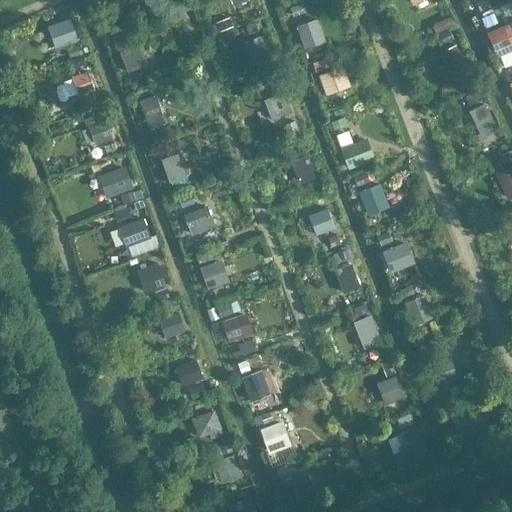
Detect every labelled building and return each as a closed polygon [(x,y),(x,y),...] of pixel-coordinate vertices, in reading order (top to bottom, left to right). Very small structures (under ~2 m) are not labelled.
[(130,15),(124,0),(115,0),(101,5),(108,23),(130,15)] [(486,0),(481,0),(476,3),(480,11),(490,7),(486,0)] [(511,1),(502,6),(507,17),(511,14),(511,1)] [(303,3),(291,8),(293,17),(306,12),(303,3)] [(493,14),(484,17),(488,27),(497,23),(493,14)] [(78,40),(70,18),(47,27),(55,49),(78,40)] [(229,18),(217,23),(220,31),(233,26),(229,18)] [(326,42),(318,18),(296,26),(304,49),(326,42)] [(444,20),(432,25),(436,34),(448,28),(444,20)] [(256,23),(246,26),(248,34),(258,31),(256,23)] [(487,33),(498,58),(511,51),(511,30),(509,24),(487,33)] [(432,27),(426,29),(429,35),(435,33),(432,27)] [(449,30),(437,36),(441,45),(454,39),(449,30)] [(126,33),(113,38),(116,47),(129,42),(126,33)] [(271,58),(262,35),(243,42),(252,66),(271,58)] [(80,45),(67,50),(70,58),(83,54),(80,45)] [(139,45),(120,53),(128,72),(147,65),(139,45)] [(450,75),(466,67),(456,45),(440,52),(450,75)] [(83,55),(71,60),(74,69),(87,65),(83,55)] [(326,58),(313,63),(316,73),(329,68),(326,58)] [(343,65),(318,75),(326,95),(350,85),(343,65)] [(94,89),(87,71),(72,77),(78,95),(94,89)] [(478,91),(467,95),(471,104),(482,100),(478,91)] [(291,113),(283,93),(266,99),(274,120),(291,113)] [(165,123),(155,96),(139,102),(149,129),(165,123)] [(484,103),(479,106),(469,111),(482,138),(497,131),(484,103)] [(344,117),(331,122),(334,130),(347,125),(344,117)] [(112,139),(105,119),(89,125),(96,144),(112,139)] [(296,122),(286,125),(290,135),(299,132),(296,122)] [(368,139),(341,149),(347,166),(374,157),(368,139)] [(114,143),(104,147),(107,153),(116,150),(114,143)] [(48,145),(39,148),(42,158),(51,155),(48,145)] [(511,159),(508,152),(495,158),(499,167),(511,160),(511,159)] [(187,176),(179,153),(161,159),(169,183),(187,176)] [(316,178),(307,155),(291,161),(300,184),(316,178)] [(511,199),(511,165),(495,174),(508,201),(511,199)] [(133,189),(124,166),(97,176),(106,199),(133,189)] [(367,173),(354,178),(357,187),(370,181),(367,173)] [(389,207),(380,183),(358,192),(368,216),(389,207)] [(132,191),(120,196),(123,205),(136,200),(132,191)] [(179,199),(182,208),(194,203),(191,195),(179,199)] [(143,199),(134,203),(136,209),(145,206),(143,199)] [(215,226),(207,206),(183,215),(192,236),(215,226)] [(314,212),(315,214),(300,219),(307,237),(321,232),(322,234),(335,229),(327,207),(314,212)] [(128,208),(114,213),(118,222),(131,217),(128,208)] [(151,239),(143,217),(118,226),(126,248),(151,239)] [(389,231),(378,236),(381,245),(393,241),(389,231)] [(337,235),(328,238),(332,248),(341,244),(337,235)] [(415,263),(407,241),(382,251),(390,273),(415,263)] [(347,250),(333,254),(336,264),(350,259),(347,250)] [(209,251),(196,255),(199,263),(212,259),(209,251)] [(158,263),(149,266),(145,254),(130,258),(134,271),(137,270),(144,293),(165,286),(158,263)] [(229,282),(222,260),(200,267),(208,289),(229,282)] [(361,287),(351,263),(334,270),(343,294),(361,287)] [(410,286),(399,290),(403,298),(414,293),(410,286)] [(167,289),(155,293),(158,301),(170,297),(167,289)] [(425,295),(405,303),(413,324),(434,316),(425,295)] [(230,303),(218,308),(221,318),(234,313),(230,303)] [(365,304),(353,308),(356,317),(368,312),(365,304)] [(185,332),(178,312),(158,318),(165,339),(185,332)] [(253,334),(246,313),(222,321),(229,343),(253,334)] [(382,342),(371,315),(353,322),(364,349),(382,342)] [(436,344),(424,349),(427,357),(439,352),(436,344)] [(204,379),(196,359),(175,367),(183,387),(204,379)] [(430,367),(436,384),(457,376),(451,359),(430,367)] [(391,360),(381,364),(385,375),(395,372),(391,360)] [(271,389),(264,372),(262,367),(239,375),(248,398),(271,389)] [(404,397),(395,376),(376,383),(384,405),(404,397)] [(202,385),(190,390),(193,399),(205,394),(202,385)] [(451,398),(444,400),(448,411),(455,408),(451,398)] [(479,436),(467,408),(450,415),(462,444),(479,436)] [(223,434),(221,430),(214,410),(191,418),(198,438),(210,434),(211,439),(223,434)] [(271,412),(261,416),(264,425),(274,422),(271,412)] [(409,414),(397,419),(400,428),(413,423),(409,414)] [(292,445),(283,420),(260,429),(269,454),(292,445)] [(426,451),(415,425),(396,433),(401,446),(398,447),(403,461),(426,451)] [(202,440),(192,444),(195,451),(205,447),(202,440)] [(230,443),(219,447),(222,455),(233,451),(230,443)] [(241,476),(233,455),(214,462),(222,483),(241,476)] [(287,465),(277,469),(279,476),(289,472),(287,465)] [(312,485),(307,473),(282,483),(292,508),(306,502),(301,489),(312,485)] [(230,496),(218,501),(221,508),(233,503),(230,496)] [(230,511),(255,511),(250,498),(233,505),(230,511)]
